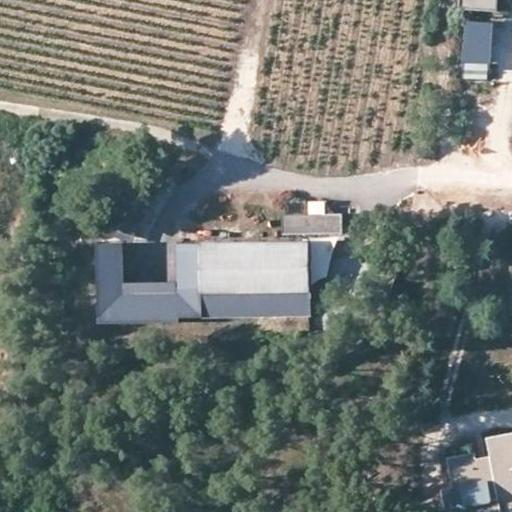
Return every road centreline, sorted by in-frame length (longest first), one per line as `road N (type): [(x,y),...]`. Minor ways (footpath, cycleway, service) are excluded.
road 1 (residential): [(211,160),(316,185),(511,181)]
road 2 (track): [(0,110),(177,139),(211,160)]
